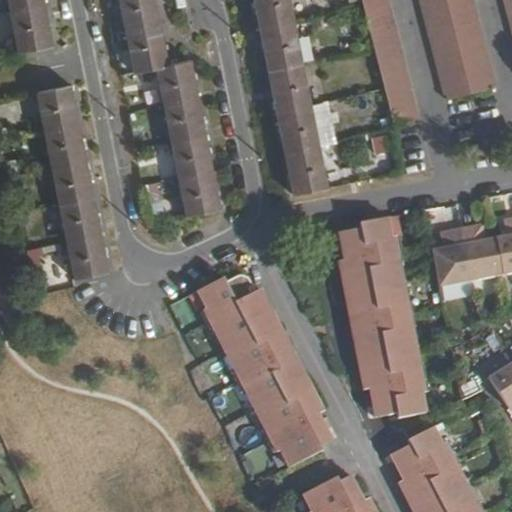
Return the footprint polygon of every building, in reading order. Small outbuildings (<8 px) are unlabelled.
[(9,0),(19,52),(31,49),(54,44),(45,0),(9,0)] [(122,0),(136,68),(159,64),(169,62),(156,0),(122,0)] [(256,0),(295,194),(328,187),(290,0),(256,0)] [(361,0),(391,107),(415,100),(387,0),(361,0)] [(419,0),(445,92),(446,98),(498,84),(496,77),(474,0),(419,0)] [(159,64),(188,215),(220,209),(191,57),(169,62),(159,64)] [(39,92),(76,279),(110,273),(102,233),(73,85),(39,92)] [(391,107),(396,125),(412,120),(408,107),(417,105),(415,100),(391,107)] [(351,296),(359,340),(364,339),(370,379),(373,378),(379,409),(401,405),(402,410),(431,405),(427,382),(435,381),(430,355),(422,357),(416,318),(424,316),(419,291),(411,293),(404,254),(412,252),(408,227),(400,229),(397,210),(367,215),(368,219),(345,224),(351,254),(349,254),(356,295),(351,296)] [(511,270),(511,214),(510,215),(511,224),(511,232),(503,233),(509,271),(511,270)] [(489,219),(468,223),(477,275),(509,271),(503,233),(491,235),(489,219)] [(449,243),(437,245),(443,280),(477,275),(468,223),(447,227),(449,243)] [(48,256),(58,254),(56,246),(34,249),(39,278),(52,276),(48,256)] [(235,361),(246,383),(252,380),(271,417),(265,420),(277,443),(282,440),(292,459),(326,441),(323,437),(336,431),(322,402),(324,401),(307,366),(309,365),(289,324),(286,325),(276,304),(274,304),(257,272),(256,270),(254,269),(253,268),(251,267),(250,266),(247,265),(245,266),(244,266),(242,266),(239,267),(237,268),(231,271),(228,267),(202,280),(211,299),(206,302),(216,324),(222,322),(240,358),(235,361)] [(511,363),(490,377),(509,409),(511,407),(511,363)] [(483,511),(478,503),(473,506),(476,495),(458,460),(464,457),(453,435),(447,437),(439,421),(412,434),(414,438),(393,448),(407,478),(406,479),(422,511),(483,511)] [(379,511),(371,496),(369,496),(355,467),(342,474),(340,471),(306,489),(315,507),(309,510),(309,511),(379,511)]
